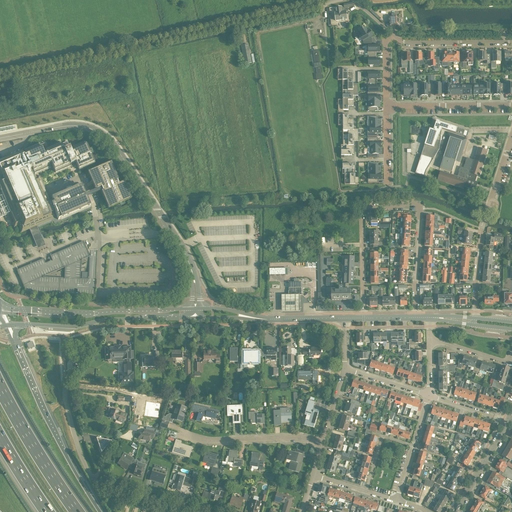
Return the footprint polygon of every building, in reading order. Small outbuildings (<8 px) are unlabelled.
[(346,12),(343,12),(342,7),(335,8),(336,13),(334,13),(335,15),(336,21),(347,20),(346,12)] [(397,17),(396,17),(396,15),(392,15),(392,17),(389,17),(390,26),(391,27),(393,27),(394,26),(397,26),(397,23),(398,23),(399,22),(399,20),(398,19),(397,19),(397,17)] [(363,28),(359,33),(362,36),(361,38),(365,42),(365,44),(373,44),(373,38),(372,37),(372,36),(371,35),(373,34),(368,29),(366,31),(363,28)] [(245,63),(252,61),(249,45),(241,46),(245,63)] [(369,56),(375,56),(375,53),(376,52),(380,52),(380,51),(381,51),(381,47),(379,47),(379,46),(367,46),(367,56),(369,56)] [(320,79),(323,79),(318,50),(313,51),(315,64),(314,64),(315,68),(316,67),(317,75),(318,80),(320,79)] [(473,53),(472,53),(471,52),(469,52),(469,53),(463,53),(463,68),(466,68),(466,63),(468,63),(468,66),(473,66),(473,53)] [(501,62),(501,52),(493,53),(493,62),(491,62),(491,69),(496,69),(496,62),(501,62)] [(402,65),(407,65),(407,62),(410,62),(410,53),(404,54),(404,57),(402,57),(402,65)] [(427,61),(430,61),(431,67),(434,67),(434,70),(439,70),(439,58),(434,58),(434,53),(427,53),(427,61)] [(485,64),(490,64),(490,55),(486,55),(486,53),(479,53),(479,61),(485,61),(485,64)] [(375,58),(375,56),(369,56),(369,65),(370,65),(373,65),(374,65),(374,66),(379,66),(379,65),(380,65),(380,59),(376,59),(375,58)] [(353,80),(353,74),(348,74),(348,70),(343,70),(338,70),(338,75),(343,75),(343,80),(353,80)] [(380,79),(380,73),(379,73),(379,72),(375,72),(375,73),(374,73),(374,71),(370,71),(370,73),(369,73),(369,80),(366,80),(366,83),(368,83),(369,83),(375,83),(375,80),(376,80),(376,79),(380,79)] [(358,84),(356,84),(353,84),(353,80),(343,80),(343,85),(348,85),(348,90),(358,90),(358,84)] [(441,96),(441,82),(435,82),(435,85),(431,85),(431,91),(434,91),(435,92),(435,96),(441,96)] [(380,92),(380,86),(376,86),(376,85),(375,85),(375,83),(369,83),(369,92),(375,92),(380,92)] [(501,90),(504,90),(504,84),(494,84),(494,95),(500,95),(500,92),(501,91),(501,90)] [(411,97),(411,96),(411,85),(400,85),(401,92),(403,92),(404,93),(404,96),(406,96),(406,97),(411,97)] [(411,85),(411,96),(411,97),(416,97),(416,96),(417,96),(417,93),(417,92),(417,91),(420,91),(420,85),(411,85)] [(431,91),(431,85),(421,85),(421,96),(428,96),(428,92),(428,91),(431,91)] [(358,90),(348,90),(348,95),(343,95),(343,100),(353,100),(353,96),(358,96),(358,94),(358,92),(358,90)] [(369,102),(380,102),(381,102),(381,98),(380,98),(380,96),(377,96),(376,95),(375,95),(375,92),(369,92),(368,92),(368,102),(369,102)] [(353,100),(343,100),(343,105),(338,105),(338,111),(344,111),(344,110),(349,110),(349,106),(353,106),(353,100)] [(380,108),(380,102),(369,102),(369,112),(376,111),(375,111),(375,109),(376,109),(377,108),(380,108)] [(343,126),(353,125),(353,120),(348,120),(348,115),(338,115),(338,121),(343,121),(343,126)] [(380,126),(380,120),(377,120),(377,116),(367,117),(367,120),(370,120),(370,126),(370,127),(380,126)] [(415,174),(420,175),(425,177),(426,171),(439,150),(442,129),(467,137),(469,132),(440,123),(440,122),(436,121),(433,130),(430,129),(415,174)] [(358,130),(356,130),(353,130),(353,125),(343,126),(343,131),(348,131),(348,135),(358,135),(358,130)] [(377,137),(377,133),(380,133),(380,126),(370,127),(370,126),(367,126),(367,137),(377,137)] [(459,162),(467,139),(447,133),(441,151),(445,153),(440,168),(452,172),(456,161),(459,162)] [(346,146),(353,146),(353,142),(358,141),(358,135),(348,135),(348,140),(343,140),(343,146),(346,146)] [(380,148),(380,141),(377,141),(377,138),(367,138),(367,148),(370,148),(380,148)] [(51,163),(55,173),(71,166),(72,168),(77,166),(78,169),(94,162),(97,168),(89,172),(97,189),(101,187),(110,208),(119,204),(120,207),(126,205),(124,202),(130,199),(123,182),(118,184),(109,163),(100,167),(94,151),(90,153),(86,143),(70,149),(69,147),(64,149),(62,144),(46,150),(46,149),(47,148),(44,143),(25,151),(25,152),(0,162),(0,189),(0,190),(0,189),(0,217),(10,213),(15,225),(21,222),(23,228),(29,226),(33,235),(35,234),(38,233),(34,224),(38,223),(38,222),(53,216),(55,221),(90,206),(81,186),(46,201),(38,180),(35,181),(32,174),(34,173),(34,174),(50,167),(49,164),(51,163)] [(353,146),(346,146),(346,151),(341,151),(341,159),(344,159),(344,156),(352,156),(351,154),(354,154),(354,146),(353,146)] [(380,154),(380,148),(370,148),(371,154),(368,154),(368,158),(378,158),(377,154),(380,154)] [(441,172),(438,181),(463,189),(464,188),(464,187),(473,190),(474,185),(475,186),(476,186),(477,185),(477,184),(475,183),(477,176),(479,177),(487,151),(478,148),(476,155),(475,154),(474,158),(475,158),(474,161),(467,158),(463,168),(462,169),(461,170),(460,169),(457,177),(449,174),(449,173),(447,173),(447,174),(441,172)] [(346,162),(342,162),(343,170),(348,170),(348,174),(355,174),(355,166),(353,166),(353,164),(346,164),(346,162)] [(381,173),(381,167),(378,167),(378,163),(368,163),(368,173),(371,173),(381,173)] [(381,180),(381,173),(371,173),(371,179),(368,179),(368,183),(378,183),(378,180),(381,180)] [(345,180),(350,180),(350,185),(359,185),(359,184),(359,178),(355,178),(355,174),(348,174),(345,174),(345,180)] [(404,219),(403,223),(411,223),(411,217),(409,217),(409,214),(404,214),(398,214),(398,218),(404,219)] [(465,235),(464,238),(472,239),(472,233),(463,232),(464,229),(459,228),(458,234),(465,235)] [(370,232),(370,239),(378,239),(378,232),(378,230),(374,230),(374,232),(370,232)] [(486,246),(489,246),(489,248),(489,249),(493,249),(494,241),(503,242),(504,235),(495,234),(494,239),(487,238),(486,246)] [(378,239),(370,239),(370,245),(371,245),(371,249),(378,249),(378,245),(378,239)] [(343,284),(343,287),(339,287),(339,290),(331,290),(332,300),(351,300),(350,289),(348,290),(348,284),(353,284),(354,257),(345,257),(345,266),(343,266),(342,284),(343,284)] [(294,283),(289,283),(289,285),(289,295),(300,295),(302,295),(301,285),(301,283),(299,283),(299,279),(294,279),(294,283)] [(511,294),(506,294),(506,289),(502,289),(502,296),(505,296),(505,304),(511,304),(511,294)] [(300,295),(289,295),(282,295),(282,304),(282,312),(300,312),(300,304),(300,295)] [(424,306),(433,306),(433,299),(426,299),(426,296),(424,296),(424,299),(423,299),(424,306)] [(499,302),(499,297),(493,297),(493,298),(485,298),(485,305),(493,305),(493,302),(499,302)] [(398,333),(398,342),(398,346),(402,346),(402,350),(407,349),(407,346),(406,346),(405,342),(404,342),(404,333),(398,333)] [(363,343),(370,343),(369,337),(366,337),(366,339),(363,339),(363,334),(356,334),(357,344),(363,343)] [(415,343),(421,343),(421,334),(415,334),(415,338),(413,338),(413,340),(410,340),(410,343),(410,345),(415,345),(415,343)] [(115,348),(106,348),(106,360),(107,360),(107,361),(108,361),(108,362),(109,363),(110,363),(110,362),(111,362),(112,361),(112,360),(113,360),(113,358),(123,358),(123,359),(127,359),(127,363),(123,363),(123,373),(119,373),(120,383),(133,383),(132,373),(130,373),(130,363),(130,359),(133,359),(133,351),(130,351),(130,348),(121,348),(121,346),(115,346),(115,348)] [(294,355),(291,355),(291,347),(284,347),(284,349),(284,352),(284,355),(283,355),(283,366),(294,366),(294,355)] [(303,349),(303,355),(304,355),(304,357),(309,357),(309,358),(314,358),(314,356),(322,356),(322,347),(309,347),(309,349),(303,349)] [(241,369),(240,357),(237,357),(237,348),(230,348),(230,362),(237,362),(237,369),(241,369)] [(276,355),(275,355),(275,348),(271,348),(268,348),(267,348),(267,349),(262,349),(262,357),(265,357),(265,359),(271,359),(271,360),(276,360),(276,355)] [(244,369),(244,368),(247,368),(247,364),(250,364),(250,365),(251,365),(251,364),(255,364),(255,366),(259,366),(259,357),(261,357),(261,358),(262,358),(262,349),(255,349),(255,353),(251,353),(251,351),(243,351),(243,357),(240,357),(241,369),(244,369)] [(179,360),(185,360),(186,376),(191,376),(190,354),(183,354),(183,351),(172,351),(172,357),(167,357),(168,365),(176,365),(175,358),(179,358),(179,360)] [(204,351),(204,359),(215,359),(215,364),(220,364),(220,355),(216,355),(216,352),(210,352),(210,351),(204,351)] [(362,351),(362,353),(359,354),(359,359),(357,359),(357,363),(365,366),(365,365),(368,366),(370,360),(368,360),(368,353),(367,353),(367,351),(362,351)] [(416,353),(416,356),(413,356),(413,361),(422,361),(421,353),(416,353)] [(468,367),(471,358),(464,356),(462,362),(460,361),(458,368),(461,369),(462,364),(466,365),(465,366),(468,367)] [(144,363),(142,363),(142,367),(155,367),(155,363),(152,363),(152,357),(144,357),(144,363)] [(376,369),(376,367),(378,363),(379,357),(378,357),(376,358),(375,362),(372,361),(370,360),(368,366),(370,366),(370,367),(376,369)] [(473,372),(476,373),(478,367),(475,366),(477,360),(471,358),(468,367),(470,368),(471,367),(474,368),(473,372)] [(489,364),(482,362),(481,368),(478,367),(476,373),(479,374),(480,371),(486,373),(488,367),(489,364)] [(408,380),(410,373),(413,365),(410,364),(407,372),(405,371),(402,378),(408,380)] [(494,379),(496,373),(493,372),(495,366),(489,364),(488,367),(486,373),(489,373),(492,374),(491,378),(494,379)] [(500,374),(496,373),(494,379),(492,387),(503,390),(505,384),(509,385),(511,375),(511,369),(502,366),(500,374)] [(415,379),(417,372),(418,369),(416,368),(414,374),(410,373),(408,380),(414,381),(415,379)] [(319,382),(322,382),(320,375),(318,375),(318,371),(313,371),(313,372),(303,372),(303,371),(298,371),(298,377),(303,377),(303,380),(313,380),(313,384),(317,384),(318,384),(319,384),(319,382)] [(420,383),(422,377),(423,373),(420,372),(417,372),(415,379),(414,381),(420,383)] [(354,400),(356,395),(357,392),(358,389),(360,382),(354,381),(352,387),(354,388),(352,395),(350,394),(348,398),(354,400)] [(459,397),(461,389),(464,382),(461,382),(459,388),(456,387),(454,395),(459,397)] [(464,398),(466,391),(468,384),(466,383),(464,390),(461,389),(459,397),(464,398)] [(371,393),(375,394),(377,388),(371,386),(371,388),(369,393),(368,395),(370,396),(371,393)] [(478,403),(483,404),(485,397),(488,388),(485,387),(484,393),(483,396),(480,395),(478,401),(478,403)] [(380,396),(383,390),(377,388),(375,394),(374,397),(376,398),(377,395),(380,396)] [(146,416),(160,417),(160,401),(167,402),(167,397),(156,396),(156,403),(146,402),(146,416)] [(400,405),(402,406),(406,407),(407,404),(409,398),(403,396),(401,403),(400,405)] [(498,409),(499,406),(502,407),(505,398),(501,397),(499,401),(495,400),(493,408),(498,409)] [(414,400),(409,398),(407,404),(406,407),(408,408),(411,409),(412,406),(414,400)] [(314,427),(319,410),(313,408),(315,402),(309,400),(305,414),(310,416),(309,421),(306,420),(304,425),(314,427)] [(347,403),(344,412),(356,416),(360,403),(351,400),(350,404),(347,403)] [(423,405),(420,404),(420,402),(414,400),(412,406),(411,409),(414,410),(421,412),(423,405)] [(162,420),(169,422),(172,423),(173,419),(181,422),(186,406),(177,404),(174,415),(170,414),(166,416),(166,417),(164,416),(162,420)] [(193,405),(192,410),(200,412),(199,413),(196,421),(201,422),(204,415),(205,415),(205,417),(215,419),(219,420),(220,417),(218,416),(219,410),(193,405)] [(239,413),(241,413),(241,406),(228,407),(228,413),(234,413),(234,423),(240,423),(239,413)] [(123,423),(127,415),(109,408),(108,411),(111,412),(108,418),(123,423)] [(280,411),(274,411),(275,425),(281,425),(281,422),(290,421),(290,415),(291,415),(291,411),(290,411),(290,408),(280,409),(280,411)] [(441,418),(444,410),(439,408),(434,422),(437,423),(439,417),(441,418)] [(449,420),(451,421),(454,413),(449,411),(448,413),(446,419),(444,425),(447,426),(449,420)] [(257,424),(265,424),(264,415),(258,415),(258,414),(257,414),(257,412),(249,413),(249,419),(251,419),(251,420),(251,421),(251,423),(257,423),(257,424)] [(454,413),(451,421),(449,427),(451,428),(452,428),(454,421),(456,422),(459,415),(454,413)] [(343,416),(341,422),(352,426),(353,423),(354,424),(356,420),(361,422),(362,419),(352,416),(351,418),(343,416)] [(465,427),(466,425),(468,426),(471,418),(465,417),(464,420),(462,419),(459,427),(464,428),(465,427)] [(476,420),(471,418),(468,426),(466,432),(466,433),(469,433),(471,427),(473,428),(476,420)] [(169,422),(162,420),(160,427),(167,429),(169,422)] [(391,434),(394,425),(391,424),(392,420),(389,420),(387,426),(385,433),(391,434)] [(483,431),(484,428),(485,423),(480,421),(480,424),(478,429),(476,436),(478,436),(480,430),(483,431)] [(352,426),(341,422),(339,429),(347,431),(349,425),(352,426)] [(396,429),(393,428),(394,425),(391,434),(397,436),(400,426),(401,424),(398,423),(396,429)] [(490,425),(485,423),(484,428),(483,431),(481,437),(483,438),(484,435),(487,435),(488,432),(490,425)] [(403,438),(405,432),(406,428),(400,426),(397,436),(403,438)] [(444,435),(445,431),(428,426),(426,432),(433,434),(434,434),(435,432),(444,435)] [(153,437),(154,432),(144,430),(144,433),(139,432),(138,439),(149,441),(150,437),(153,437)] [(440,440),(438,439),(432,437),(433,434),(426,432),(424,438),(437,442),(440,442),(440,440)] [(343,444),(345,438),(337,435),(335,442),(343,444)] [(108,444),(111,441),(103,439),(103,440),(94,438),(94,442),(99,442),(98,444),(101,453),(104,449),(107,450),(108,444)] [(437,442),(424,438),(423,444),(432,446),(433,442),(437,444),(437,442)] [(470,438),(468,443),(478,449),(481,445),(470,438)] [(511,464),(511,439),(502,456),(504,457),(503,459),(509,462),(511,464)] [(190,457),(193,447),(178,443),(179,441),(176,440),(172,452),(190,457)] [(478,449),(468,443),(465,441),(464,444),(470,447),(469,449),(476,454),(478,449)] [(345,445),(343,444),(335,442),(333,449),(337,450),(335,454),(341,456),(347,458),(350,458),(351,455),(348,454),(347,454),(342,452),(342,451),(345,445)] [(432,446),(423,444),(421,450),(434,453),(434,451),(431,450),(432,446)] [(373,456),(374,450),(366,447),(364,453),(366,453),(366,454),(373,456)] [(469,449),(466,454),(473,458),(476,454),(469,449)] [(241,468),(242,459),(237,458),(238,451),(229,450),(228,462),(234,463),(233,466),(241,468)] [(305,457),(307,453),(297,450),(296,453),(289,451),(286,459),(291,461),(289,470),(298,472),(303,457),(305,457)] [(465,456),(463,458),(470,463),(473,458),(466,454),(460,450),(459,453),(465,456)] [(213,467),(214,465),(214,466),(218,455),(206,452),(202,462),(207,464),(206,466),(213,468),(211,473),(215,474),(216,468),(213,467)] [(263,471),(264,462),(257,461),(258,458),(260,459),(261,453),(252,452),(250,466),(259,467),(258,470),(263,471)] [(122,457),(117,463),(121,466),(120,467),(125,470),(126,469),(127,467),(130,469),(134,462),(135,461),(132,459),(133,459),(124,453),(122,457)] [(357,457),(364,459),(363,462),(370,464),(372,458),(364,456),(358,454),(357,457)] [(339,466),(344,468),(347,469),(350,458),(347,458),(341,456),(340,459),(346,461),(345,466),(339,464),(339,466)] [(331,457),(329,463),(336,466),(338,459),(333,457),(331,457)] [(418,457),(416,463),(426,466),(429,467),(432,468),(433,466),(424,463),(425,459),(418,457)] [(468,467),(470,463),(463,458),(461,457),(458,462),(468,467)] [(511,464),(509,462),(503,459),(502,461),(501,460),(495,468),(500,471),(503,466),(504,467),(505,465),(511,468),(511,464)] [(134,462),(130,469),(134,471),(133,474),(140,476),(143,468),(144,468),(145,465),(137,462),(138,461),(135,460),(135,461),(134,462)] [(361,468),(368,470),(370,464),(363,462),(356,460),(355,463),(362,465),(361,468)] [(338,466),(336,466),(329,463),(327,470),(336,473),(338,466)] [(416,463),(415,469),(424,472),(426,466),(416,463)] [(153,469),(150,480),(163,484),(167,473),(166,473),(168,469),(160,467),(159,468),(157,467),(158,466),(155,465),(154,469),(153,469)] [(462,476),(465,471),(457,466),(454,471),(462,476)] [(359,473),(366,476),(368,470),(361,468),(359,473)] [(425,472),(424,472),(415,469),(413,475),(423,478),(425,478),(426,476),(424,475),(425,472)] [(364,482),(366,476),(359,473),(351,471),(351,473),(355,475),(354,478),(364,482)] [(462,476),(454,471),(451,476),(451,477),(459,481),(462,476)] [(511,482),(493,472),(490,478),(499,484),(500,483),(502,484),(505,486),(505,487),(507,488),(508,488),(509,489),(510,487),(511,488),(511,487),(511,482)] [(185,485),(186,483),(192,485),(193,480),(185,477),(176,475),(175,481),(173,480),(171,485),(173,485),(172,488),(180,491),(182,484),(185,485)] [(413,496),(414,494),(415,489),(416,487),(419,478),(413,476),(412,479),(416,480),(413,488),(409,487),(407,495),(413,496)] [(459,481),(451,477),(448,482),(456,486),(459,481)] [(499,484),(490,478),(487,482),(499,489),(500,487),(507,491),(506,492),(508,493),(511,487),(511,488),(510,487),(509,489),(508,488),(507,488),(505,487),(505,486),(502,484),(500,483),(499,484)] [(456,486),(448,482),(445,487),(453,492),(456,486)] [(434,487),(432,489),(438,493),(438,492),(436,491),(437,489),(438,489),(440,486),(436,483),(434,487)] [(415,489),(414,494),(413,496),(419,498),(423,484),(421,484),(419,488),(416,487),(415,489)] [(325,495),(327,488),(320,486),(318,492),(325,495)] [(482,491),(492,497),(493,495),(491,494),(491,495),(489,494),(491,490),(485,486),(482,491)] [(215,498),(218,499),(218,497),(223,498),(226,489),(224,488),(219,487),(218,492),(211,490),(210,493),(204,491),(202,497),(214,501),(215,498)] [(333,499),(334,497),(335,491),(329,489),(328,495),(327,495),(326,497),(325,499),(324,504),(327,504),(328,502),(329,498),(333,499)] [(441,494),(443,495),(449,499),(452,494),(444,489),(441,494)] [(489,498),(491,499),(492,497),(482,491),(479,496),(485,500),(487,496),(489,497),(489,498)] [(288,511),(293,498),(277,493),(274,502),(280,504),(281,502),(285,503),(282,511),(273,511),(274,510),(271,509),(269,511),(288,511)] [(347,494),(346,499),(345,501),(345,503),(351,505),(353,496),(347,494)] [(449,499),(443,495),(440,500),(446,504),(449,499)] [(240,509),(244,498),(239,497),(239,499),(232,497),(230,505),(237,507),(237,508),(240,509)] [(484,510),(485,510),(486,508),(484,507),(483,508),(481,507),(484,503),(477,499),(474,504),(484,510)] [(251,511),(257,511),(261,503),(253,500),(249,511),(251,511)] [(446,504),(440,500),(437,505),(443,509),(446,504)] [(371,509),(372,505),(372,503),(367,501),(365,507),(364,511),(363,511),(366,511),(367,508),(371,509)]
